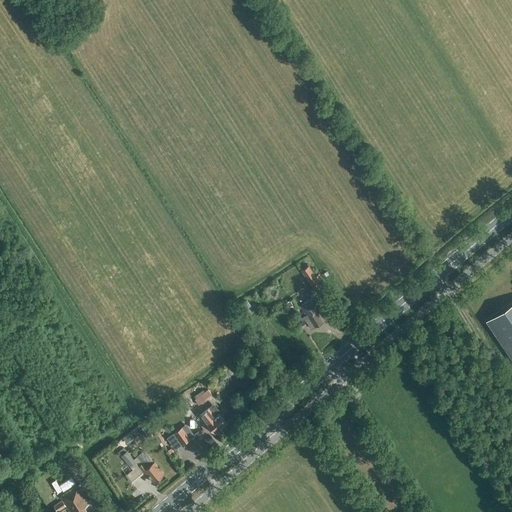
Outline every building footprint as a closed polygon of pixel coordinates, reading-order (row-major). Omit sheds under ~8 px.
[(506,198),(498,207),(504,212),(511,204),(506,198)] [(301,270),(315,290),(321,285),(318,281),(322,278),(319,274),(315,276),(308,265),(301,270)] [(305,315),(303,316),(299,319),(301,321),(305,319),(311,328),(322,321),(317,313),(322,310),(313,297),(300,306),(305,315)] [(242,313),(250,305),(246,300),(237,307),(242,313)] [(511,360),(511,301),(485,320),(511,360)] [(300,330),(306,326),(303,321),(296,325),(300,330)] [(361,323),(353,329),(355,332),(364,326),(361,323)] [(198,404),(211,394),(208,389),(194,400),(198,404)] [(226,423),(218,413),(220,411),(213,403),(208,407),(208,408),(200,415),(205,422),(202,425),(207,431),(210,428),(214,433),(226,423)] [(181,444),(190,438),(182,427),(174,433),(181,444)] [(127,452),(122,456),(121,457),(138,476),(143,471),(138,465),(149,457),(144,451),(136,457),(137,458),(134,460),(127,452)] [(153,462),(149,457),(138,465),(143,471),(147,476),(148,476),(153,482),(157,479),(159,480),(163,477),(162,475),(164,474),(154,461),(153,462)] [(69,511),(86,511),(83,507),(89,503),(77,486),(60,497),(62,500),(53,506),(57,511),(66,505),(69,511)]
